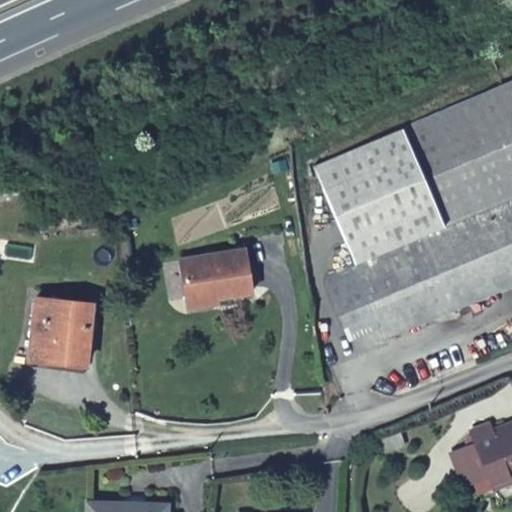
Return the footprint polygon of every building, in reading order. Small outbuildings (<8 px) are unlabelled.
[(433,217),(511,186),(511,103),(405,147),(315,183),(343,251),(433,217)] [(511,295),(511,186),(433,217),(343,251),(352,275),(373,337),(380,350),(511,295)] [(243,259),(191,269),(198,308),(216,305),(216,308),(251,302),(243,259)] [(198,308),(191,269),(181,272),(188,310),(198,308)] [(347,347),(373,337),(352,275),(323,287),(347,347)] [(38,304),(34,364),(90,369),(94,308),(38,304)] [(198,308),(199,316),(217,313),(216,308),(216,305),(198,308)] [(188,318),(199,316),(198,308),(188,310),(188,318)] [(472,439),(477,452),(488,484),(494,498),(511,491),(511,436),(497,442),(493,432),(472,439)] [(488,484),(477,452),(453,462),(464,493),(488,484)]
